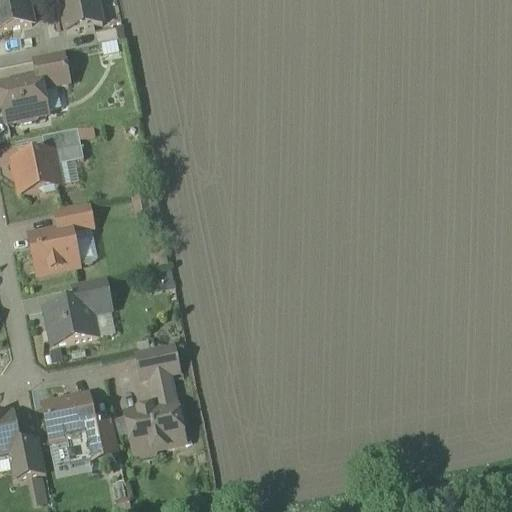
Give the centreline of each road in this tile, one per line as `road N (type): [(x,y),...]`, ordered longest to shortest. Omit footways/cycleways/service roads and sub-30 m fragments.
road 1 (residential): [(0,251),(29,381),(0,388)]
road 2 (tertiary): [(371,511),(511,484)]
